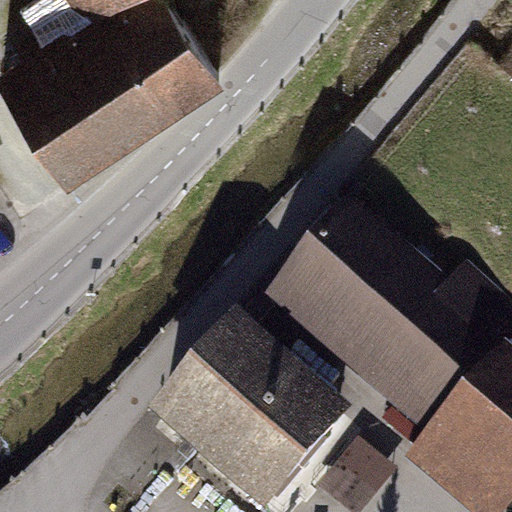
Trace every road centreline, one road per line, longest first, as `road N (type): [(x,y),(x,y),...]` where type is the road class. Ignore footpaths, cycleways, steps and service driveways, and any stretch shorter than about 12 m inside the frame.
road 1 (residential): [(0,511),(49,485),(228,296),(482,0)]
road 2 (tertiary): [(323,0),(222,112),(0,329)]
